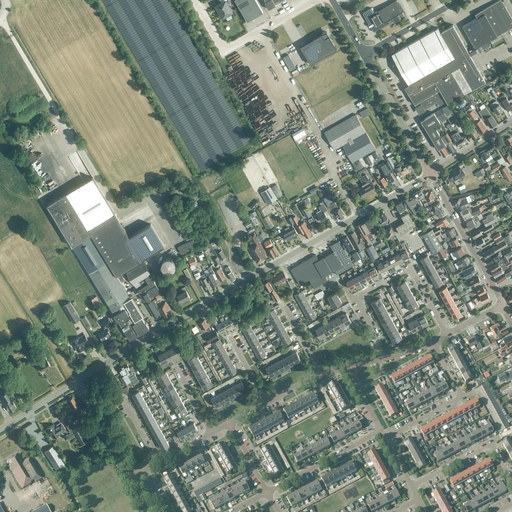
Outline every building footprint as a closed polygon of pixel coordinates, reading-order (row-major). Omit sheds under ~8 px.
[(216,6),(222,17),(225,16),(226,18),(231,15),(230,13),(232,12),(227,2),(230,1),(229,0),(218,0),(221,3),(216,6)] [(263,12),(256,0),(234,0),(247,21),(263,12)] [(269,9),(276,5),(275,4),(282,0),(264,0),(266,2),(265,2),(269,9)] [(396,0),(395,0),(374,13),(371,8),(363,13),(369,24),(368,24),(370,28),(371,27),(373,32),(393,21),(394,22),(400,18),(399,17),(404,15),(402,12),(403,12),(396,0)] [(479,46),(511,27),(511,19),(501,0),(500,0),(475,14),(477,18),(462,26),(475,49),(479,46)] [(453,25),(440,32),(438,28),(391,54),(409,84),(405,87),(417,108),(419,107),(419,108),(421,108),(422,108),(423,110),(437,102),(439,105),(443,103),(441,100),(445,98),(448,103),(485,81),(470,55),(469,52),(453,25)] [(300,46),(310,64),(337,49),(334,45),(335,45),(329,35),(329,36),(326,32),(323,34),(322,33),(313,39),(300,46)] [(470,55),(477,51),(478,53),(481,51),(479,46),(475,49),(469,52),(470,55)] [(508,111),(511,109),(511,110),(511,102),(510,104),(504,95),(500,98),(508,111)] [(453,103),(455,107),(464,103),(462,98),(456,100),(457,102),(453,103)] [(498,104),(496,101),(490,104),(493,108),(497,114),(503,110),(499,104),(498,104)] [(453,112),(449,104),(441,108),(446,116),(453,112)] [(485,119),(490,127),(496,123),(491,114),(491,115),(486,106),(479,111),(484,119),(485,119)] [(219,112),(233,142),(241,138),(242,141),(246,139),(242,132),(244,132),(232,107),(219,112)] [(366,108),(359,112),(362,118),(369,114),(366,108)] [(441,108),(434,113),(434,112),(421,121),(428,133),(436,128),(435,126),(447,119),(441,108)] [(480,133),(487,129),(480,119),(479,120),(473,110),(468,113),(480,133)] [(462,118),(462,119),(462,118),(463,118),(460,113),(459,114),(459,113),(455,116),(458,121),(461,126),(465,124),(462,118)] [(363,167),(358,159),(375,149),(355,114),(324,132),(334,149),(342,145),(357,171),(363,167)] [(455,132),(452,128),(450,124),(447,126),(452,134),(451,135),(455,140),(454,140),(459,147),(463,144),(455,132)] [(472,124),(469,126),(469,125),(464,128),(467,132),(468,131),(473,138),(478,134),(472,124)] [(463,135),(461,136),(454,126),(452,128),(455,132),(463,144),(467,141),(463,135)] [(441,137),(436,128),(428,133),(443,157),(451,152),(446,144),(446,145),(441,137)] [(445,134),(441,137),(446,145),(446,144),(451,152),(456,149),(451,142),(452,142),(447,133),(444,134),(445,134)] [(31,140),(35,149),(41,146),(35,134),(31,136),(33,139),(31,140)] [(492,145),(486,148),(485,149),(479,153),(482,157),(481,157),(483,160),(484,163),(487,161),(485,159),(491,155),(489,152),(490,152),(489,151),(494,148),(492,145)] [(384,152),(387,156),(393,153),(390,148),(384,152)] [(366,157),(365,158),(369,165),(367,166),(368,168),(377,163),(374,158),(372,154),(366,157)] [(395,167),(389,157),(386,159),(392,169),(395,167)] [(399,164),(400,166),(400,165),(401,166),(400,166),(401,168),(403,171),(405,174),(409,172),(409,171),(411,170),(408,164),(404,166),(401,161),(398,162),(399,163),(399,164)] [(394,180),(390,174),(393,172),(388,162),(384,163),(384,162),(378,165),(379,167),(384,177),(385,176),(389,183),(390,182),(390,183),(391,182),(392,181),(394,180)] [(501,167),(500,164),(499,163),(492,166),(494,171),(501,167)] [(396,166),(397,168),(395,169),(400,177),(405,174),(401,168),(400,166),(401,166),(400,165),(400,166),(399,164),(396,166)] [(449,174),(448,173),(443,177),(447,184),(453,180),(454,179),(455,181),(465,174),(462,169),(461,169),(459,165),(449,172),(450,173),(449,174)] [(508,180),(511,178),(505,166),(498,170),(502,177),(505,176),(508,180)] [(361,185),(363,188),(359,190),(363,197),(376,190),(372,182),(370,183),(369,181),(366,174),(360,178),(363,184),(361,185)] [(386,184),(387,184),(383,177),(381,178),(379,175),(376,176),(382,187),(384,186),(385,186),(386,185),(386,184)] [(48,203),(47,204),(71,242),(70,242),(72,245),(73,245),(73,246),(87,268),(110,306),(115,315),(114,315),(117,321),(118,321),(130,340),(149,329),(146,323),(145,323),(141,316),(143,316),(131,296),(130,297),(121,282),(125,279),(120,272),(121,272),(143,259),(164,246),(150,223),(129,236),(127,234),(115,212),(104,195),(93,176),(67,192),(48,203)] [(272,190),(277,198),(282,195),(278,187),(272,190)] [(421,190),(417,192),(421,199),(423,197),(424,199),(426,198),(425,196),(425,197),(421,190)] [(426,198),(430,204),(434,201),(433,199),(435,198),(431,191),(428,193),(427,192),(424,194),(425,196),(426,198)] [(421,199),(417,192),(413,194),(421,208),(423,207),(422,206),(422,205),(419,200),(421,199)] [(508,193),(503,195),(508,202),(511,207),(511,206),(511,193),(509,194),(508,193)] [(414,213),(418,211),(416,209),(420,207),(413,195),(409,198),(408,197),(403,200),(407,208),(408,208),(410,207),(414,213)] [(466,197),(465,196),(460,198),(453,201),(456,207),(458,207),(459,209),(471,204),(469,202),(472,201),(469,195),(466,197)] [(326,197),(322,200),(326,207),(327,206),(329,210),(333,208),(339,219),(343,216),(342,214),(343,213),(340,207),(338,208),(334,202),(331,204),(326,197)] [(322,212),(322,213),(318,216),(317,215),(314,217),(316,221),(319,219),(321,221),(327,217),(324,212),(327,210),(324,204),(323,204),(321,199),(318,201),(321,206),(319,207),(322,212)] [(252,208),(258,202),(257,200),(250,207),(252,208)] [(404,213),(407,211),(402,201),(395,205),(399,212),(402,210),(404,213)] [(464,207),(465,208),(459,211),(461,216),(470,211),(471,210),(469,205),(464,207)] [(442,206),(435,210),(431,212),(432,214),(434,213),(436,212),(437,214),(444,210),(442,206)] [(306,218),(311,215),(306,207),(301,210),(306,218)] [(470,216),(473,214),(474,215),(481,212),(479,207),(472,210),(471,210),(470,211),(461,216),(463,220),(470,216)] [(444,210),(437,214),(433,216),(435,219),(436,218),(437,219),(446,214),(444,210)] [(407,211),(404,213),(401,215),(404,222),(396,227),(400,234),(416,225),(407,211)] [(383,212),(379,214),(380,217),(379,218),(383,225),(386,223),(386,222),(388,221),(383,212)] [(495,214),(492,215),(491,213),(481,219),(483,221),(486,226),(498,219),(495,214)] [(477,215),(468,220),(465,221),(467,225),(466,225),(469,229),(478,224),(477,221),(480,220),(477,215)] [(263,219),(268,229),(273,226),(267,216),(263,219)] [(295,216),(292,218),(291,218),(296,226),(299,224),(295,216)] [(314,233),(318,231),(311,218),(307,220),(310,224),(309,225),(314,233)] [(444,226),(449,224),(446,218),(441,220),(435,223),(437,226),(443,223),(444,226)] [(365,222),(370,231),(371,232),(372,232),(374,235),(378,233),(370,219),(365,222)] [(370,231),(365,222),(361,224),(366,233),(370,231)] [(486,226),(485,227),(472,234),(474,239),(482,234),(481,232),(483,231),(484,233),(493,228),(493,227),(496,225),(494,222),(486,226)] [(303,223),(300,224),(296,227),(301,234),(303,232),(307,238),(311,235),(303,223)] [(367,242),(370,240),(369,238),(367,236),(366,233),(361,224),(357,226),(364,240),(365,239),(367,242)] [(286,232),(283,234),(287,241),(297,235),(294,228),(290,230),(289,227),(285,229),(286,232)] [(388,239),(395,235),(391,227),(383,231),(388,239)] [(432,229),(422,235),(423,235),(432,253),(433,253),(442,248),(442,247),(432,230),(432,229)] [(451,239),(450,237),(455,235),(451,229),(447,231),(447,232),(444,233),(446,236),(445,237),(447,241),(451,239)] [(366,248),(363,243),(360,239),(358,240),(354,232),(349,235),(356,247),(359,252),(361,251),(366,248)] [(488,237),(491,235),(489,232),(475,240),(479,247),(485,243),(483,239),(488,236),(488,237)] [(257,236),(256,236),(255,234),(249,237),(253,244),(250,246),(247,248),(253,258),(254,257),(257,263),(266,257),(263,252),(265,251),(259,241),(260,241),(257,236)] [(371,234),(368,236),(372,244),(373,244),(375,247),(383,243),(381,239),(376,242),(374,238),(371,234)] [(504,240),(505,241),(491,249),(490,249),(482,253),(485,258),(493,253),(508,245),(507,245),(510,244),(507,235),(503,238),(503,237),(495,241),(497,244),(504,240)] [(353,247),(347,236),(341,240),(343,242),(341,243),(343,247),(346,251),(353,247)] [(451,248),(459,243),(456,238),(452,240),(449,242),(451,248)] [(181,254),(196,246),(193,239),(177,247),(181,254)] [(270,239),(264,243),(267,248),(268,250),(267,250),(271,257),(277,254),(273,247),(271,248),(270,246),(272,245),(270,239)] [(330,246),(341,266),(336,269),(339,273),(337,274),(353,265),(352,263),(348,256),(346,253),(346,251),(343,247),(339,240),(339,241),(331,245),(330,246)] [(366,248),(372,259),(378,256),(372,245),(366,248)] [(404,250),(401,252),(400,252),(404,260),(410,257),(406,250),(406,249),(404,245),(402,246),(404,250)] [(453,251),(450,253),(453,259),(456,257),(464,253),(461,247),(456,249),(457,250),(453,251)] [(398,253),(395,255),(394,255),(398,263),(404,260),(400,252),(401,252),(398,248),(396,249),(398,253)] [(446,255),(442,248),(436,251),(438,253),(439,255),(439,256),(441,259),(446,255)] [(505,257),(506,256),(511,252),(511,251),(510,248),(502,253),(505,257)] [(326,249),(321,252),(326,261),(331,258),(326,249)] [(217,253),(221,260),(225,258),(221,250),(217,253)] [(361,258),(358,253),(357,251),(348,256),(352,263),(361,258)] [(393,256),(389,258),(393,266),(398,263),(394,255),(395,255),(393,251),(391,252),(393,256)] [(316,255),(321,264),(326,261),(321,252),(316,255)] [(493,255),(486,260),(488,264),(494,261),(495,262),(502,258),(498,252),(493,255)] [(387,259),(384,261),(383,262),(387,269),(393,266),(389,258),(387,254),(385,255),(387,259)] [(310,258),(316,267),(321,264),(316,255),(310,258)] [(431,260),(431,261),(435,259),(434,257),(430,259),(428,255),(423,257),(420,259),(423,264),(431,260)] [(462,259),(459,261),(456,262),(459,268),(469,262),(466,256),(462,259)] [(174,257),(161,258),(161,271),(174,270),(174,257)] [(191,265),(197,262),(194,257),(188,260),(191,265)] [(383,262),(384,261),(382,257),(381,258),(380,259),(382,262),(378,265),(382,272),(387,269),(383,262)] [(509,262),(506,257),(499,261),(498,262),(490,267),(492,272),(509,262)] [(305,261),(310,270),(316,267),(310,258),(305,261)] [(433,264),(431,261),(431,260),(423,264),(426,270),(434,266),(434,267),(438,264),(437,262),(433,264)] [(300,264),(305,273),(310,270),(305,261),(300,264)] [(506,264),(504,265),(493,272),(495,277),(504,272),(503,270),(508,268),(507,266),(511,264),(510,261),(505,264),(506,264)] [(138,281),(151,274),(144,262),(126,272),(133,284),(134,284),(136,287),(141,284),(138,281)] [(372,267),(369,269),(368,270),(372,277),(378,274),(374,267),(375,267),(372,262),(370,264),(372,267)] [(455,269),(451,262),(445,266),(449,273),(455,269)] [(295,267),(300,276),(305,273),(300,264),(295,267)] [(367,270),(364,272),(363,273),(367,280),(372,277),(368,270),(369,269),(367,265),(365,267),(367,270)] [(436,270),(434,267),(434,266),(426,270),(430,275),(437,271),(437,272),(441,270),(440,268),(436,270)] [(473,266),(463,271),(467,279),(474,275),(473,273),(476,271),(473,266)] [(212,267),(204,271),(212,286),(217,284),(212,274),(214,273),(212,267)] [(219,268),(215,270),(220,281),(226,278),(220,267),(219,268)] [(232,281),(235,278),(229,267),(225,269),(232,281)] [(290,270),(295,279),(300,276),(295,267),(290,270)] [(361,273),(358,275),(357,276),(361,283),(367,280),(363,273),(364,272),(361,268),(359,270),(361,273)] [(511,269),(509,272),(497,279),(499,284),(507,279),(507,277),(511,274),(511,269)] [(356,277),(352,278),(352,279),(356,286),(361,283),(357,276),(358,275),(356,271),(354,273),(356,277)] [(430,275),(433,281),(440,277),(440,278),(444,276),(443,273),(439,275),(437,272),(437,271),(430,275)] [(276,285),(287,279),(283,272),(273,279),(276,285)] [(203,279),(200,280),(204,287),(205,287),(209,294),(213,291),(206,277),(204,273),(201,275),(203,279)] [(352,279),(352,278),(350,274),(348,276),(350,280),(346,282),(350,289),(356,286),(352,279)] [(151,297),(161,291),(157,285),(156,285),(151,275),(146,278),(149,283),(138,290),(144,301),(147,299),(148,299),(151,297)] [(440,278),(440,277),(433,281),(436,287),(442,283),(443,283),(447,281),(446,279),(442,281),(440,278)] [(474,285),(480,281),(478,277),(475,279),(475,278),(471,280),(467,282),(470,286),(474,284),(474,285)] [(270,290),(277,301),(279,300),(269,281),(263,284),(267,291),(270,290)] [(399,291),(408,286),(405,281),(396,285),(399,291)] [(408,286),(399,291),(402,296),(411,291),(408,286)] [(181,302),(190,297),(184,287),(182,289),(184,292),(177,296),(181,302)] [(449,292),(450,293),(453,291),(452,289),(448,291),(446,287),(439,291),(442,296),(449,292)] [(479,295),(486,292),(486,291),(485,289),(484,289),(483,287),(473,292),(475,294),(478,292),(479,295)] [(306,297),(303,293),(306,291),(305,289),(295,295),(298,301),(306,297)] [(411,291),(402,296),(405,301),(413,296),(411,291)] [(330,302),(339,298),(336,292),(328,297),(330,302)] [(449,292),(442,296),(445,302),(452,298),(453,298),(456,296),(455,294),(451,296),(450,293),(449,292)] [(374,301),(371,302),(374,307),(383,303),(381,299),(382,298),(380,293),(372,297),(374,301)] [(483,302),(490,298),(487,293),(476,299),(476,298),(473,300),(475,304),(478,302),(478,301),(481,299),(483,302)] [(470,299),(467,294),(462,296),(465,303),(469,301),(469,300),(470,299)] [(309,295),(306,297),(298,301),(302,308),(309,304),(307,299),(310,297),(309,295)] [(90,299),(95,307),(101,304),(96,296),(90,299)] [(416,301),(413,296),(405,301),(408,306),(416,301)] [(339,298),(330,302),(333,308),(342,303),(339,298)] [(454,302),(453,298),(452,298),(445,302),(448,307),(455,304),(456,304),(459,302),(458,300),(454,302)] [(165,319),(171,315),(168,311),(170,310),(166,302),(162,304),(162,303),(157,306),(154,300),(151,302),(147,305),(155,318),(159,315),(155,308),(157,307),(161,315),(162,314),(165,319)] [(80,319),(71,301),(64,305),(74,323),(80,319)] [(416,301),(408,306),(410,311),(419,306),(416,301)] [(312,302),(309,304),(302,308),(305,314),(313,310),(310,306),(313,304),(312,302)] [(385,308),(383,303),(374,307),(377,312),(385,308)] [(459,309),(462,307),(461,305),(457,307),(456,304),(455,304),(448,307),(451,313),(458,309),(459,309)] [(313,310),(305,314),(309,320),(316,316),(314,312),(317,310),(316,308),(313,310)] [(385,308),(377,312),(379,317),(388,313),(385,308)] [(270,320),(278,316),(274,309),(267,313),(269,318),(266,320),(267,322),(270,320)] [(460,313),(459,309),(458,309),(451,313),(454,318),(461,315),(465,313),(464,311),(460,313)] [(341,316),(346,324),(351,321),(346,313),(341,316)] [(388,313),(379,317),(382,322),(391,318),(388,313)] [(229,318),(233,326),(239,322),(235,315),(230,317),(229,314),(227,315),(228,318),(229,318)] [(424,315),(419,318),(423,326),(429,323),(424,315)] [(247,321),(249,323),(241,327),(245,334),(252,330),(252,329),(250,325),(253,323),(258,320),(256,316),(247,321)] [(270,320),(273,324),(269,326),(271,328),(274,326),(281,322),(278,316),(270,320)] [(341,316),(336,318),(341,327),(346,324),(341,316)] [(105,329),(97,334),(101,341),(112,335),(107,327),(112,324),(109,318),(101,323),(105,329)] [(229,318),(228,318),(224,321),(222,318),(220,319),(222,322),(226,329),(233,326),(229,318)] [(336,318),(331,321),(336,330),(341,327),(336,318)] [(394,323),(391,318),(382,322),(385,327),(394,323)] [(419,318),(414,320),(418,329),(423,326),(419,318)] [(208,332),(211,330),(209,326),(207,323),(206,323),(204,319),(202,321),(201,321),(200,321),(200,322),(199,322),(203,329),(206,328),(208,332)] [(314,325),(313,325),(318,322),(317,320),(308,325),(309,328),(314,325)] [(418,329),(414,320),(408,323),(413,332),(418,329)] [(222,322),(218,324),(216,321),(214,322),(220,333),(226,329),(222,322)] [(331,321),(326,324),(331,333),(336,330),(331,321)] [(285,328),(281,322),(274,326),(276,330),(273,332),(274,334),(277,333),(277,332),(285,328)] [(394,323),(385,327),(388,332),(396,328),(394,323)] [(331,333),(326,324),(321,327),(326,335),(331,333)] [(490,329),(496,341),(508,335),(508,333),(508,331),(507,331),(506,329),(500,332),(499,330),(500,329),(498,325),(490,329)] [(326,335),(321,327),(316,330),(321,338),(326,335)] [(255,328),(252,329),(252,330),(245,334),(248,340),(256,336),(253,331),(257,330),(255,328)] [(277,332),(277,333),(280,337),(276,339),(278,341),(281,339),(288,335),(285,328),(277,332)] [(399,333),(396,328),(388,332),(390,337),(399,333)] [(216,331),(205,337),(208,342),(219,336),(216,331)] [(402,338),(399,333),(390,337),(393,343),(402,338)] [(259,334),(256,336),(248,340),(252,346),(259,342),(257,338),(260,336),(259,334)] [(89,341),(85,335),(79,338),(79,337),(72,341),(78,352),(85,347),(83,344),(89,341)] [(281,339),(283,343),(280,345),(281,347),(292,341),(288,335),(281,339)] [(472,336),(465,340),(470,349),(477,345),(478,348),(476,349),(477,352),(479,351),(482,349),(479,343),(477,344),(472,336)] [(502,345),(500,346),(501,349),(506,347),(505,346),(511,342),(511,340),(510,337),(503,341),(503,342),(503,343),(502,345)] [(215,350),(223,346),(219,339),(212,343),(214,348),(211,350),(212,352),(216,350),(215,350)] [(23,340),(18,342),(26,356),(31,353),(23,340)] [(259,342),(252,346),(255,353),(263,349),(263,348),(260,344),(264,342),(262,340),(259,342)] [(457,344),(460,348),(457,350),(455,346),(448,350),(451,355),(458,351),(458,352),(465,349),(461,342),(457,344)] [(496,343),(489,346),(493,352),(499,349),(496,343)] [(179,344),(174,347),(178,355),(184,353),(179,344)] [(215,350),(216,350),(218,354),(215,356),(216,358),(219,356),(226,352),(223,346),(215,350)] [(178,355),(174,347),(169,350),(173,358),(178,355)] [(266,347),(263,348),(263,349),(255,353),(259,359),(266,355),(264,350),(267,349),(266,347)] [(506,347),(499,351),(498,352),(500,357),(504,355),(505,357),(508,355),(510,354),(511,352),(511,347),(508,349),(508,350),(506,347)] [(169,350),(164,352),(168,361),(173,358),(169,350)] [(460,355),(458,352),(458,351),(451,355),(454,361),(461,357),(461,358),(465,355),(464,353),(460,355)] [(168,361),(164,352),(158,355),(163,364),(168,361)] [(219,356),(221,360),(218,362),(219,364),(223,363),(222,362),(230,358),(226,352),(219,356)] [(296,352),(291,354),(296,363),(301,360),(296,352)] [(190,364),(199,359),(196,354),(188,359),(190,364)] [(291,354),(286,357),(291,366),(296,363),(291,354)] [(432,369),(430,366),(434,363),(430,356),(424,359),(428,367),(430,371),(432,369)] [(291,366),(286,357),(281,360),(286,368),(291,366)] [(463,361),(461,358),(461,357),(454,361),(457,366),(464,362),(464,363),(468,361),(467,359),(463,361)] [(222,362),(223,363),(225,367),(222,369),(223,371),(226,369),(233,365),(230,358),(222,362)] [(202,365),(199,359),(190,364),(193,369),(202,365)] [(424,359),(419,362),(423,370),(422,370),(424,374),(426,372),(424,369),(428,367),(424,359)] [(50,366),(46,360),(38,365),(41,371),(50,366)] [(286,368),(281,360),(276,363),(281,371),(286,368)] [(419,362),(413,365),(417,373),(416,373),(419,377),(421,376),(419,372),(422,370),(423,370),(419,362)] [(464,362),(457,366),(460,372),(467,368),(467,369),(471,367),(470,364),(466,366),(464,363),(464,362)] [(276,363),(271,365),(276,374),(281,371),(276,363)] [(127,364),(123,367),(127,374),(129,378),(131,381),(137,378),(134,374),(132,371),(133,371),(134,369),(132,367),(131,366),(129,368),(127,364)] [(205,369),(202,365),(193,369),(196,374),(205,369)] [(226,369),(228,373),(225,375),(226,377),(237,371),(233,365),(226,369)] [(276,374),(271,365),(266,368),(271,377),(276,374)] [(417,373),(413,365),(408,369),(411,376),(413,380),(415,379),(413,375),(416,373),(417,373)] [(127,374),(123,367),(119,369),(123,377),(123,376),(127,384),(131,381),(129,378),(127,374)] [(467,368),(460,372),(463,378),(470,374),(474,372),(473,370),(469,372),(467,369),(467,368)] [(207,374),(205,369),(196,374),(199,379),(207,374)] [(411,376),(408,369),(402,372),(406,379),(405,379),(408,383),(410,382),(408,378),(411,376)] [(160,381),(169,377),(166,371),(157,376),(160,381)] [(502,375),(497,378),(499,383),(505,380),(507,384),(511,381),(511,371),(509,373),(508,372),(502,375)] [(406,379),(402,372),(396,375),(400,382),(402,386),(404,385),(402,381),(405,379),(406,379)] [(148,377),(146,374),(139,377),(143,385),(147,382),(145,378),(148,377)] [(207,374),(199,379),(201,384),(210,380),(207,374)] [(472,377),(470,374),(463,378),(466,383),(473,379),(473,380),(477,378),(476,375),(472,377)] [(400,382),(396,375),(391,378),(395,384),(394,385),(397,389),(399,388),(397,384),(400,382)] [(171,382),(169,377),(160,381),(163,386),(171,382)] [(443,384),(439,386),(443,393),(448,390),(445,383),(443,379),(441,380),(443,384)] [(213,385),(210,380),(201,384),(204,389),(213,385)] [(171,382),(163,386),(165,391),(174,387),(171,382)] [(237,384),(241,393),(246,390),(242,382),(237,384)] [(331,392),(339,387),(337,382),(328,387),(331,392)] [(437,387),(434,389),(433,389),(437,396),(443,393),(439,386),(437,382),(435,383),(437,387)] [(503,397),(511,391),(511,384),(511,383),(500,389),(503,395),(502,396),(503,397)] [(231,387),(236,396),(241,393),(237,384),(231,387)] [(15,400),(7,387),(6,385),(0,389),(0,399),(4,406),(5,406),(9,411),(16,407),(12,401),(15,400)] [(321,385),(318,386),(321,391),(324,396),(326,394),(325,393),(327,392),(324,386),(322,387),(321,385)] [(432,390),(428,392),(432,399),(437,396),(433,389),(434,389),(432,385),(429,386),(432,390)] [(386,392),(390,390),(389,388),(385,390),(382,386),(375,390),(378,396),(386,392)] [(177,392),(174,387),(165,391),(168,396),(177,392)] [(226,390),(231,398),(236,396),(231,387),(226,390)] [(339,387),(331,392),(333,397),(342,392),(339,387)] [(143,388),(139,390),(137,388),(132,391),(134,393),(132,394),(135,400),(142,396),(142,395),(140,392),(144,390),(143,388)] [(426,393),(423,395),(422,395),(426,402),(432,399),(428,392),(426,388),(424,389),(426,393)] [(221,393),(226,401),(231,398),(226,390),(221,393)] [(421,396),(417,398),(421,405),(426,402),(422,395),(423,395),(421,391),(418,392),(421,396)] [(177,392),(168,396),(171,401),(179,397),(177,392)] [(342,392),(333,397),(336,402),(345,397),(342,392)] [(388,395),(386,392),(378,396),(381,401),(389,397),(389,398),(393,396),(392,393),(388,395)] [(146,393),(142,395),(142,396),(135,400),(138,405),(145,401),(143,397),(147,395),(146,393)] [(216,395),(221,404),(222,403),(226,401),(221,393),(217,395),(216,395)] [(309,397),(314,406),(319,403),(314,394),(309,397)] [(415,399),(412,401),(411,401),(415,408),(421,405),(417,398),(415,394),(413,395),(415,399)] [(211,398),(216,407),(221,404),(216,395),(211,398)] [(79,405),(77,406),(72,397),(68,400),(76,412),(81,409),(79,405)] [(179,397),(171,401),(174,406),(182,402),(179,397)] [(309,397),(304,400),(309,409),(314,406),(309,397)] [(348,402),(345,397),(336,402),(339,407),(348,402)] [(391,401),(389,398),(389,397),(381,401),(385,407),(392,403),(396,401),(395,399),(391,401)] [(411,401),(412,401),(410,397),(409,397),(407,398),(409,402),(405,404),(409,411),(415,408),(411,401)] [(145,401),(138,405),(141,411),(148,407),(148,406),(146,403),(150,401),(149,398),(145,401)] [(304,400),(299,403),(304,411),(309,409),(304,400)] [(474,410),(474,411),(476,415),(478,413),(476,409),(480,407),(476,400),(470,403),(474,410)] [(185,407),(182,402),(174,406),(176,411),(185,407)] [(351,407),(348,402),(339,407),(342,412),(351,407)] [(299,403),(294,405),(299,414),(304,411),(299,403)] [(394,407),(392,403),(385,407),(388,412),(395,408),(395,409),(399,407),(398,404),(394,407)] [(470,403),(465,406),(469,413),(468,414),(470,418),(472,416),(470,412),(474,411),(474,410),(470,403)] [(152,404),(148,406),(148,407),(141,411),(144,416),(151,412),(151,411),(149,408),(153,406),(152,404)] [(299,414),(294,405),(289,408),(293,417),(299,414)] [(469,413),(465,406),(459,409),(463,416),(463,417),(465,421),(465,420),(468,425),(469,424),(465,416),(468,414),(469,413)] [(188,412),(185,407),(176,411),(179,417),(188,412)] [(293,417),(289,408),(284,411),(288,420),(293,417)] [(397,412),(395,409),(395,408),(388,412),(391,418),(397,414),(398,414),(402,412),(401,410),(397,412)] [(151,412),(144,416),(147,422),(154,418),(154,417),(152,414),(156,411),(155,409),(151,411),(151,412)] [(459,409),(454,412),(458,419),(457,420),(459,424),(461,422),(459,419),(463,417),(463,416),(459,409)] [(458,419),(454,412),(448,415),(452,423),(454,427),(456,425),(454,422),(457,420),(458,419)] [(279,413),(274,416),(279,425),(284,422),(279,413)] [(154,418),(147,422),(150,427),(157,423),(157,422),(155,419),(159,417),(158,415),(154,417),(154,418)] [(452,423),(448,415),(442,418),(446,426),(448,430),(450,428),(448,425),(452,423)] [(279,425),(274,416),(269,419),(274,428),(279,425)] [(356,423),(353,425),(352,425),(356,432),(362,429),(358,422),(359,422),(356,418),(354,419),(356,423)] [(441,429),(440,429),(443,433),(443,432),(445,435),(447,434),(445,431),(443,428),(446,426),(442,418),(437,421),(441,429)] [(269,419),(264,422),(269,430),(274,428),(269,419)] [(161,420),(157,422),(157,423),(150,427),(153,432),(160,428),(158,424),(162,422),(161,420)] [(188,426),(192,433),(198,430),(194,422),(189,425),(187,421),(186,422),(185,422),(187,426),(188,426)] [(351,426),(348,428),(347,428),(351,435),(356,432),(352,425),(353,425),(351,421),(349,422),(351,426)] [(437,431),(440,429),(441,429),(437,421),(431,424),(435,432),(437,436),(439,434),(437,431)] [(488,421),(486,422),(488,426),(485,428),(484,428),(488,435),(494,432),(490,425),(488,421)] [(269,430),(264,422),(259,424),(264,433),(269,430)] [(47,428),(53,438),(60,434),(59,433),(65,430),(61,423),(55,427),(53,424),(47,428)] [(188,426),(187,426),(184,428),(182,424),(180,425),(182,429),(183,429),(186,436),(192,433),(188,426)] [(259,424),(254,427),(259,436),(264,433),(259,424)] [(345,429),(342,431),(341,431),(345,438),(351,435),(347,428),(348,428),(345,424),(343,425),(345,429)] [(435,432),(431,424),(426,427),(430,435),(429,435),(431,439),(434,437),(432,434),(435,432)] [(482,429),(479,431),(478,431),(482,438),(488,435),(484,428),(485,428),(483,424),(480,425),(482,429)] [(78,426),(72,430),(80,443),(86,440),(78,426)] [(160,428),(153,432),(156,438),(163,434),(163,433),(161,430),(165,428),(164,426),(160,428)] [(183,429),(182,429),(178,431),(176,427),(174,428),(177,432),(181,439),(186,436),(183,429)] [(259,436),(254,427),(249,430),(254,439),(259,436)] [(340,432),(336,434),(340,441),(345,438),(341,431),(342,431),(340,427),(338,428),(340,432)] [(430,435),(426,427),(420,430),(424,437),(424,438),(426,442),(428,441),(426,437),(429,435),(430,435)] [(477,432),(474,434),(473,434),(477,441),(482,438),(478,431),(479,431),(477,427),(475,428),(477,432)] [(336,434),(334,430),(332,431),(334,435),(330,437),(334,444),(340,441),(336,434)] [(471,435),(468,437),(467,437),(471,445),(477,441),(473,434),(474,434),(471,430),(469,431),(471,435)] [(163,434),(156,438),(159,443),(166,439),(164,435),(168,433),(167,431),(163,433),(163,434)] [(466,438),(463,440),(462,440),(466,448),(471,445),(467,437),(468,437),(466,433),(464,434),(466,438)] [(460,441),(457,443),(456,443),(460,451),(466,448),(462,440),(463,440),(460,436),(458,437),(459,438),(460,441)] [(166,439),(159,443),(162,449),(169,445),(167,441),(171,439),(170,437),(166,439)] [(503,441),(505,443),(503,444),(506,450),(511,446),(511,444),(510,441),(511,440),(509,437),(503,441)] [(321,442),(325,449),(330,446),(327,439),(322,441),(320,438),(318,439),(320,443),(321,442)] [(414,444),(415,445),(419,443),(417,440),(414,442),(411,438),(404,442),(407,448),(414,444)] [(455,444),(451,446),(455,454),(460,451),(456,443),(457,443),(455,440),(455,439),(453,440),(455,444)] [(311,447),(309,444),(307,440),(306,440),(308,444),(307,445),(309,449),(310,448),(314,455),(319,452),(316,445),(315,446),(311,447)] [(321,442),(320,443),(317,444),(315,441),(313,442),(315,446),(316,445),(319,452),(325,449),(321,442)] [(449,447),(446,449),(445,449),(449,457),(455,454),(451,446),(449,442),(447,443),(449,447)] [(218,454),(227,449),(224,444),(215,449),(218,454)] [(414,444),(407,448),(410,453),(417,450),(418,450),(422,448),(420,446),(417,448),(415,445),(414,444)] [(444,450),(440,452),(444,460),(449,457),(445,449),(446,449),(444,445),(442,446),(444,450)] [(59,467),(64,464),(53,446),(44,451),(56,469),(59,467)] [(264,456),(272,452),(270,447),(261,451),(264,456)] [(310,448),(309,449),(306,450),(304,447),(302,448),(304,452),(305,451),(309,458),(314,455),(310,448)] [(440,452),(438,448),(438,449),(436,450),(438,453),(434,456),(438,463),(444,460),(440,452)] [(227,449),(218,454),(221,459),(229,454),(227,449)] [(305,451),(304,452),(300,453),(298,450),(296,451),(298,454),(299,454),(303,461),(309,458),(305,451)] [(419,453),(418,450),(417,450),(410,453),(413,459),(420,455),(421,456),(425,454),(423,451),(419,453)] [(371,461),(378,457),(375,451),(368,455),(368,454),(363,457),(365,459),(369,457),(370,460),(371,461)] [(272,452),(264,456),(266,462),(275,457),(272,452)] [(299,454),(298,454),(295,456),(293,452),(291,454),(293,458),(294,457),(297,464),(303,461),(299,454)] [(229,454),(221,459),(223,464),(232,459),(229,454)] [(36,483),(42,479),(29,458),(23,462),(22,459),(20,460),(17,455),(7,461),(10,466),(9,467),(22,489),(31,484),(31,483),(34,481),(36,483)] [(420,455),(413,459),(416,465),(423,461),(424,461),(428,459),(426,457),(423,459),(421,456),(420,455)] [(201,456),(195,459),(199,466),(200,466),(203,464),(205,467),(207,466),(205,462),(205,463),(201,456)] [(275,457),(266,462),(269,467),(278,462),(275,457)] [(371,461),(370,460),(367,462),(368,464),(372,462),(373,466),(374,466),(381,462),(378,457),(371,461)] [(195,459),(190,462),(194,469),(198,467),(200,470),(202,469),(200,466),(199,466),(195,459)] [(232,459),(223,464),(226,469),(235,464),(232,459)] [(489,460),(483,463),(487,470),(487,471),(489,474),(491,473),(489,469),(493,467),(489,460)] [(426,465),(424,461),(423,461),(416,465),(419,470),(426,466),(427,467),(431,465),(429,462),(426,465)] [(190,462),(185,465),(188,472),(189,472),(192,470),(194,473),(196,472),(194,469),(190,462)] [(278,462),(269,467),(272,472),(281,467),(278,462)] [(355,462),(352,463),(347,466),(351,475),(356,472),(356,471),(359,469),(355,462)] [(374,466),(373,466),(370,468),(371,470),(375,468),(376,471),(377,472),(384,468),(381,462),(374,466)] [(487,470),(483,463),(478,466),(481,473),(481,474),(483,477),(485,476),(483,472),(487,471),(487,470)] [(238,469),(235,464),(226,469),(229,474),(238,469)] [(188,472),(185,465),(179,468),(183,475),(187,473),(189,476),(191,475),(189,472),(188,472)] [(351,475),(347,466),(342,469),(346,477),(351,475)] [(478,466),(472,469),(476,476),(476,477),(478,480),(480,479),(478,475),(481,474),(481,473),(478,466)] [(284,472),(281,467),(272,472),(275,477),(284,472)] [(377,472),(376,471),(373,473),(374,476),(378,473),(379,477),(380,477),(387,473),(384,468),(377,472)] [(346,477),(342,469),(337,471),(341,480),(346,477)] [(476,476),(472,469),(466,472),(470,479),(470,480),(472,484),(474,482),(472,478),(476,477),(476,476)] [(341,480),(337,471),(331,474),(336,483),(341,480)] [(177,478),(175,474),(174,472),(170,475),(164,479),(167,484),(174,481),(173,480),(177,478)] [(470,479),(466,472),(461,475),(465,482),(464,483),(467,487),(469,485),(467,481),(470,480),(470,479)] [(380,477),(379,477),(376,479),(377,481),(381,479),(383,483),(390,479),(387,473),(380,477)] [(331,474),(326,477),(331,486),(336,483),(331,474)] [(465,482),(461,475),(455,478),(459,485),(459,486),(461,490),(463,488),(461,485),(464,483),(465,482)] [(331,486),(326,477),(321,480),(326,488),(331,486)] [(174,481),(167,484),(170,490),(177,486),(176,485),(174,482),(178,480),(177,478),(173,480),(174,481)] [(459,485),(455,478),(450,481),(454,488),(453,488),(456,493),(458,491),(456,488),(459,486),(459,485)] [(501,486),(498,488),(496,489),(501,496),(507,492),(503,485),(501,481),(499,482),(501,486)] [(245,482),(240,485),(244,494),(250,491),(245,482)] [(317,482),(312,485),(317,494),(322,491),(317,482)] [(180,483),(176,485),(177,486),(170,490),(173,495),(180,491),(179,491),(177,487),(181,485),(180,483)] [(495,489),(492,491),(491,492),(495,499),(501,496),(496,489),(498,488),(496,484),(493,485),(495,489)] [(240,485),(235,488),(239,496),(244,494),(240,485)] [(312,485),(307,488),(312,496),(317,494),(312,485)] [(388,490),(386,486),(383,488),(383,487),(380,489),(381,490),(382,492),(385,490),(385,491),(386,491),(388,495),(385,496),(384,497),(388,504),(394,501),(390,494),(391,493),(389,489),(388,490)] [(391,493),(390,494),(394,501),(400,498),(396,491),(394,487),(392,488),(394,492),(391,493)] [(490,492),(487,494),(486,494),(490,501),(495,499),(491,492),(492,491),(490,487),(488,488),(490,492)] [(235,488),(230,490),(234,499),(239,496),(235,488)] [(307,488),(302,490),(307,499),(312,496),(307,488)] [(183,489),(179,491),(180,491),(173,495),(176,501),(183,497),(182,496),(180,493),(184,491),(183,489)] [(234,499),(230,490),(225,493),(229,502),(234,499)] [(302,490),(297,493),(302,502),(307,499),(302,490)] [(443,496),(447,494),(446,492),(442,494),(440,490),(432,494),(436,500),(443,496)] [(484,495),(481,497),(480,497),(484,504),(490,501),(486,494),(487,494),(484,490),(482,491),(484,495)] [(22,506),(40,497),(37,492),(19,501),(22,506)] [(383,498),(380,499),(379,500),(383,507),(388,504),(384,497),(385,496),(383,492),(382,493),(381,494),(383,498)] [(229,502),(225,493),(220,496),(225,505),(229,502)] [(302,502),(297,493),(292,496),(297,505),(302,502)] [(479,498),(475,500),(479,507),(484,504),(480,497),(481,497),(479,493),(477,494),(479,498)] [(186,494),(182,496),(183,497),(176,501),(179,506),(185,502),(183,498),(187,496),(186,494)] [(220,496),(216,498),(215,496),(214,497),(215,499),(220,507),(225,505),(220,496)] [(297,505),(292,496),(287,499),(292,507),(297,505)] [(377,501),(374,502),(373,503),(377,510),(383,507),(379,500),(380,499),(377,496),(375,497),(377,501)] [(445,500),(443,496),(436,500),(439,505),(446,501),(446,502),(450,500),(449,497),(445,500)] [(473,501),(470,503),(469,503),(473,510),(479,507),(475,500),(473,496),(471,497),(473,501)] [(220,507),(215,499),(210,501),(214,510),(220,507)] [(373,503),(374,502),(372,499),(371,499),(370,500),(372,504),(368,506),(371,511),(373,511),(377,510),(373,503)] [(469,503),(470,503),(468,499),(467,499),(466,500),(468,504),(464,506),(466,511),(470,511),(473,510),(469,503)] [(185,502),(179,506),(182,511),(188,508),(188,507),(186,504),(190,502),(189,500),(185,502)] [(448,505),(446,502),(446,501),(439,505),(442,511),(449,507),(453,505),(452,503),(448,505)]
